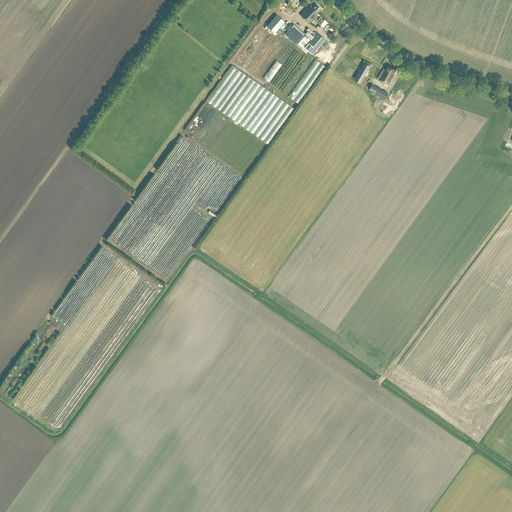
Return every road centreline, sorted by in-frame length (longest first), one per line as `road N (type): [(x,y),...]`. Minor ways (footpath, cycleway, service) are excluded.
road 1 (track): [(511,203),(383,378)]
road 2 (tertiary): [(511,96),(409,57),(336,0)]
